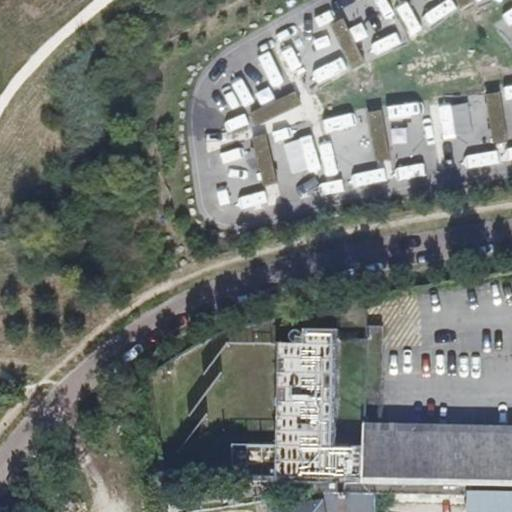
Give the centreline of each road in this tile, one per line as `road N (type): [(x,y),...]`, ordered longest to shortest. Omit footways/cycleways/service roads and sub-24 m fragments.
road 1 (unclassified): [(0,473),(51,411),(138,336),(188,307),(253,280),(511,230)]
road 2 (unknown): [(0,428),(93,335),(188,276),(247,256),(511,207)]
